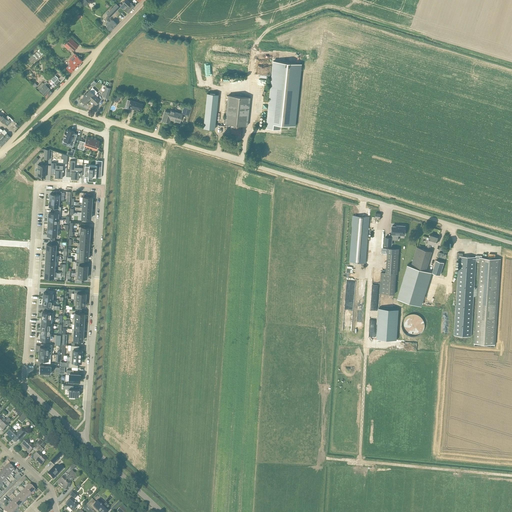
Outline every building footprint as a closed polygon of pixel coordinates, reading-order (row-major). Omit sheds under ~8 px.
[(125,9),(128,13),(136,5),(135,4),(136,3),(134,2),(132,3),(131,2),(130,2),(127,0),(124,0),(122,2),(126,6),(124,9),(125,9)] [(106,27),(107,27),(111,31),(117,24),(112,20),(112,21),(110,19),(110,17),(120,7),(116,3),(107,14),(108,15),(107,17),(106,19),(108,21),(105,25),(107,26),(106,27)] [(71,38),(66,43),(74,50),(79,46),(71,38)] [(44,53),(39,49),(28,59),(31,63),(44,53)] [(71,63),(67,67),(71,72),(82,61),(78,57),(76,54),(69,61),(71,63)] [(273,61),(267,128),(279,129),(279,124),(294,126),(301,64),(273,61)] [(54,74),(50,79),(57,86),(66,76),(63,74),(58,78),(54,74)] [(40,92),(47,98),(52,93),(50,91),(51,90),(46,85),(42,82),(38,87),(40,89),(39,90),(40,91),(40,92)] [(105,86),(102,96),(108,98),(111,88),(105,86)] [(84,103),(86,104),(90,99),(95,104),(100,100),(94,95),(97,92),(92,87),(81,99),(82,100),(81,101),(84,103)] [(207,93),(203,128),(215,129),(218,94),(207,93)] [(228,95),(225,118),(225,123),(233,124),(232,128),(231,135),(240,136),(241,125),(247,125),(250,97),(228,95)] [(142,104),(130,100),(127,99),(125,105),(133,108),(133,109),(140,111),(142,104)] [(189,115),(191,108),(184,105),(182,113),(189,115)] [(166,111),(164,116),(163,121),(162,120),(162,121),(169,123),(170,119),(174,120),(180,122),(182,114),(171,110),(170,113),(166,111)] [(13,120),(8,115),(5,117),(2,115),(1,116),(0,114),(0,119),(3,122),(7,126),(13,120)] [(0,144),(1,146),(10,137),(6,133),(7,132),(4,129),(1,132),(2,133),(0,134),(0,144)] [(65,130),(63,136),(64,137),(63,140),(70,142),(70,144),(73,145),(77,135),(73,133),(74,131),(67,129),(66,130),(65,130)] [(80,140),(77,148),(83,150),(85,146),(96,150),(100,140),(86,136),(84,142),(80,140)] [(70,160),(69,175),(71,176),(71,179),(79,179),(79,176),(82,176),(83,167),(75,167),(75,160),(70,160)] [(85,166),(84,176),(88,176),(88,179),(96,180),(96,177),(101,177),(102,161),(96,160),(96,165),(89,165),(89,166),(85,166)] [(51,162),(51,174),(55,174),(55,177),(62,178),(63,171),(63,169),(63,165),(56,165),(56,163),(51,162)] [(38,164),(37,176),(45,177),(46,165),(38,164)] [(50,194),(50,200),(59,201),(61,201),(62,191),(53,191),(53,194),(51,194),(50,194)] [(50,200),(49,206),(54,206),(54,210),(60,210),(60,207),(58,207),(59,201),(50,200)] [(49,212),(48,218),(60,219),(60,214),(60,210),(54,210),(54,213),(49,212)] [(392,234),(392,237),(392,239),(398,240),(398,234),(399,233),(405,234),(405,226),(399,225),(398,226),(392,226),(392,234)] [(352,226),(352,231),(350,262),(365,263),(368,227),(352,226)] [(409,265),(401,296),(420,302),(429,271),(426,271),(432,251),(429,250),(431,243),(436,244),(436,241),(438,237),(430,234),(428,242),(426,249),(417,246),(412,266),(409,265)] [(399,254),(387,253),(386,273),(381,272),(380,293),(395,294),(396,273),(397,273),(399,254)] [(451,315),(450,335),(459,336),(458,337),(467,338),(467,336),(471,336),(472,316),(476,261),(476,257),(463,256),(463,253),(457,253),(457,259),(459,259),(458,275),(454,275),(451,315)] [(479,262),(474,343),(501,344),(507,259),(482,257),(482,256),(478,256),(476,256),(476,257),(476,261),(479,262)] [(76,271),(87,272),(87,265),(84,265),(84,262),(76,261),(76,266),(76,271)] [(436,261),(432,273),(440,276),(445,263),(436,261)] [(75,280),(75,282),(81,283),(81,281),(82,277),(86,278),(87,272),(76,271),(75,280)] [(74,296),(74,299),(85,299),(85,293),(82,293),(82,290),(74,289),(74,293),(74,296)] [(43,293),(43,299),(53,299),(54,290),(48,290),(47,293),(43,293)] [(43,299),(42,305),(48,305),(47,309),(54,309),(54,299),(53,299),(43,299)] [(74,299),(73,305),(75,305),(75,308),(81,309),(82,306),(85,306),(85,299),(74,299)] [(377,338),(396,340),(399,309),(379,308),(377,338)] [(42,311),(42,317),(51,318),(53,318),(53,312),(54,312),(54,309),(47,309),(47,312),(42,311)] [(40,347),(39,353),(48,354),(50,354),(51,354),(52,344),(41,344),(41,347),(40,347)] [(71,345),(70,355),(81,356),(82,350),(79,350),(79,346),(71,345)] [(39,353),(39,359),(44,359),(43,362),(50,363),(50,354),(48,354),(39,353)] [(61,362),(60,366),(65,366),(69,367),(78,367),(78,362),(81,362),(81,356),(70,355),(70,356),(70,362),(67,362),(61,362)] [(40,365),(39,373),(39,372),(44,372),(44,375),(49,375),(49,373),(50,373),(51,373),(51,366),(40,365)] [(67,370),(67,373),(69,373),(69,381),(80,382),(80,374),(73,374),(73,370),(67,370)] [(63,384),(63,388),(69,389),(68,396),(79,396),(79,389),(73,389),(73,385),(63,384)] [(0,417),(0,427),(3,430),(2,431),(3,431),(7,428),(9,425),(8,424),(10,421),(7,419),(5,422),(0,417)] [(13,428),(13,431),(12,429),(10,431),(7,435),(15,443),(18,439),(23,434),(25,436),(27,434),(22,429),(19,432),(17,430),(18,430),(18,428),(16,427),(14,427),(13,428)] [(40,440),(37,443),(33,447),(27,440),(21,446),(29,454),(33,450),(35,452),(43,443),(40,440)] [(43,443),(35,452),(37,454),(33,458),(41,465),(47,460),(40,453),(43,450),(40,447),(44,443),(43,443)] [(59,459),(56,456),(51,462),(53,465),(59,459)] [(9,465),(4,470),(10,475),(14,471),(9,465)] [(55,466),(51,470),(47,474),(52,478),(53,477),(54,479),(57,475),(63,469),(60,465),(58,468),(55,466)] [(0,474),(6,479),(10,475),(4,470),(0,474)] [(64,477),(61,480),(57,484),(65,491),(71,484),(70,483),(76,476),(71,472),(65,478),(64,477)] [(25,490),(31,495),(35,491),(29,485),(25,490)] [(31,495),(25,490),(21,494),(27,500),(31,495)] [(74,491),(73,492),(69,496),(72,498),(65,505),(73,511),(76,508),(79,505),(74,500),(78,496),(74,491)] [(16,499),(22,504),(27,500),(21,494),(16,499)] [(22,504),(16,499),(12,503),(18,509),(22,504)] [(99,511),(107,511),(110,510),(100,500),(97,504),(93,500),(87,506),(93,511),(96,511),(98,510),(99,511)] [(14,511),(18,509),(12,503),(8,508),(12,511),(14,511)]
